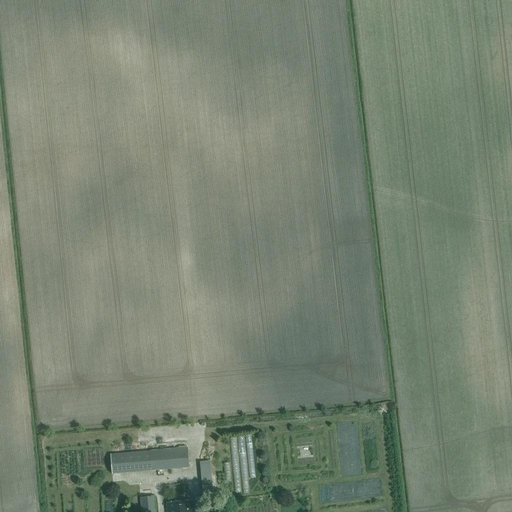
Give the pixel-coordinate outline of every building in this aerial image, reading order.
[(187,449),(186,446),(178,447),(179,449),(110,455),(112,474),(189,468),(188,449),(187,449)] [(211,476),(210,462),(199,463),(203,500),(222,498),(220,475),(211,476)] [(244,484),(257,483),(256,465),(243,466),(244,484)] [(155,511),(154,497),(140,499),(141,511),(155,511)] [(192,511),(191,502),(166,504),(167,511),(192,511)]
